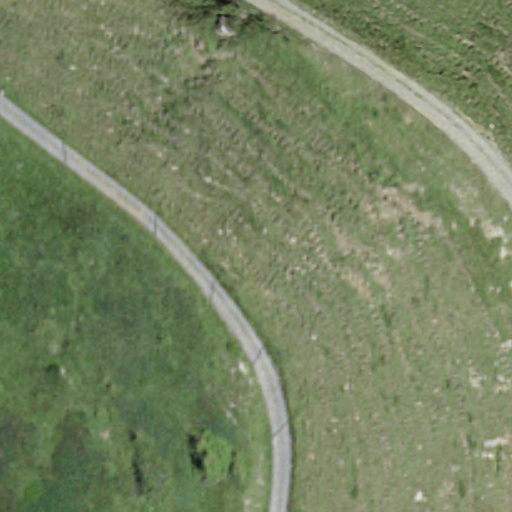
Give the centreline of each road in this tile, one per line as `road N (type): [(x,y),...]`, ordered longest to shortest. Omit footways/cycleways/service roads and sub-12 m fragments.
road 1 (track): [(0,101),(159,238),(233,325),(259,408),(258,511)]
road 2 (track): [(511,210),(498,185),(394,84),(250,0)]
